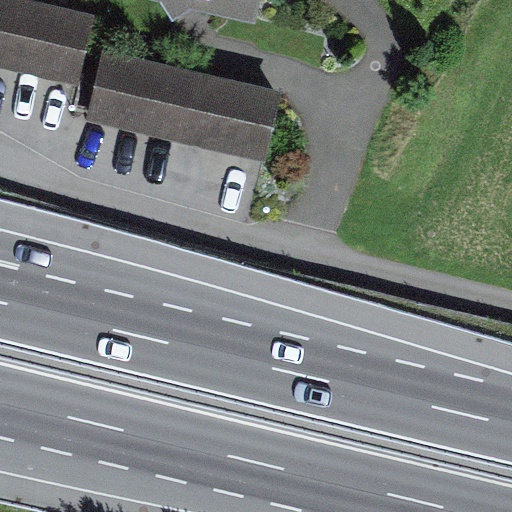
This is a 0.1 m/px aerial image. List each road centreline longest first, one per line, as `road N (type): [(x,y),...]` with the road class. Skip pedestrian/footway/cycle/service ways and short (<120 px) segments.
road 1 (motorway): [(511,425),(0,302)]
road 2 (motorway): [(0,400),(461,511)]
